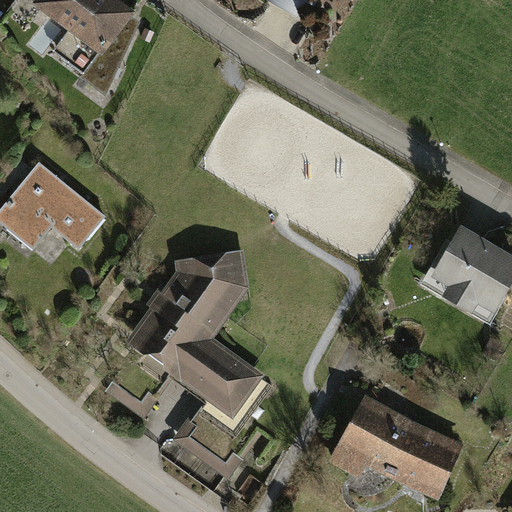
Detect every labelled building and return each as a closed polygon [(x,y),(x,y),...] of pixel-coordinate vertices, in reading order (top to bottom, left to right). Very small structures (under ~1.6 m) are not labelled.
[(109,0),(42,0),(35,10),(105,62),(136,20),(109,0)] [(287,0),(310,13),(318,0),(287,0)] [(43,167),(0,221),(39,254),(59,230),(85,252),(111,221),(43,167)] [(511,262),(455,230),(422,288),(493,328),(511,293),(511,262)] [(248,284),(243,248),(173,259),(176,274),(150,307),(131,333),(216,397),(207,408),(235,429),(270,382),(209,337),(248,284)] [(128,389),(121,395),(143,421),(162,405),(153,394),(141,404),(128,389)] [(361,391),(328,459),(358,474),(364,462),(437,497),(465,441),(410,414),(361,391)]
